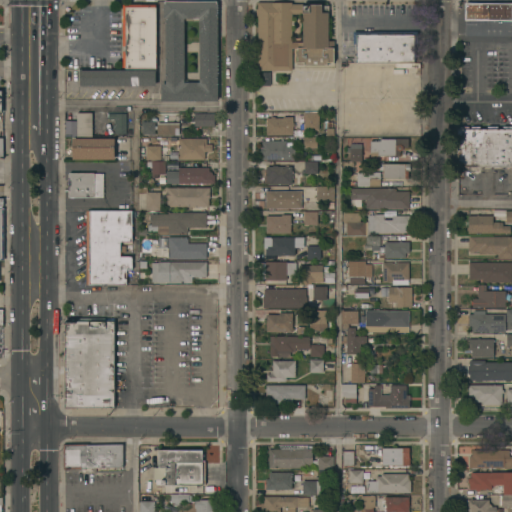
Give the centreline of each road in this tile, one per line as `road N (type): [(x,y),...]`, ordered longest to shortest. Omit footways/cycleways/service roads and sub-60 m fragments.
road 1 (residential): [(443,511),(436,0)]
road 2 (residential): [(236,0),(237,426)]
road 3 (residential): [(511,426),(237,426)]
road 4 (residential): [(237,426),(34,427)]
road 5 (secondary): [(33,131),(31,0)]
